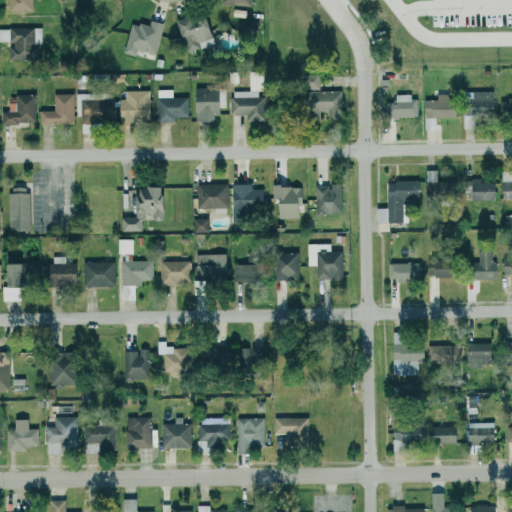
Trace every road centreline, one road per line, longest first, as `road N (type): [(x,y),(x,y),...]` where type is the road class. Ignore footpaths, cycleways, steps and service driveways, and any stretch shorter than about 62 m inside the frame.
road 1 (residential): [(370,511),(365,72),(356,35),(329,0)]
road 2 (tertiary): [(0,478),(511,469)]
road 3 (residential): [(0,317),(511,308)]
road 4 (residential): [(0,155),(511,147)]
